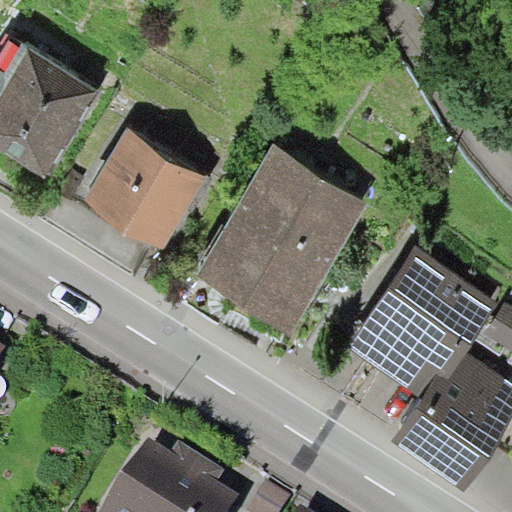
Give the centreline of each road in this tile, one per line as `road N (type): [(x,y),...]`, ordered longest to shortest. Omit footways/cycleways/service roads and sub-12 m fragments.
road 1 (tertiary): [(0,250),(414,511)]
road 2 (residential): [(511,173),(389,0)]
